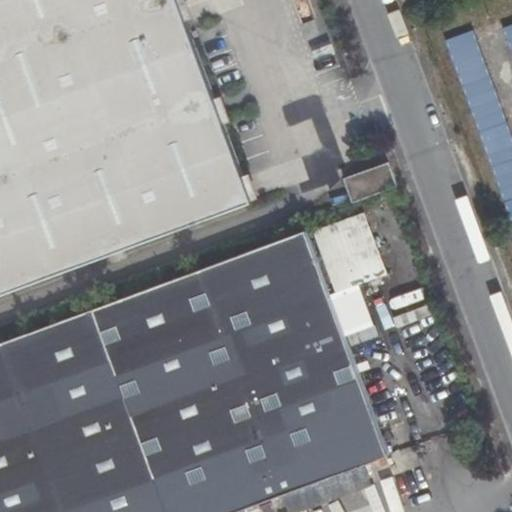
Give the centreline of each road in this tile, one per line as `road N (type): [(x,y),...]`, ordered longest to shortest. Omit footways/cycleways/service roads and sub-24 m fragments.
road 1 (residential): [(370,0),(511,381)]
road 2 (unknown): [(331,131),(273,200),(0,306)]
road 3 (unknown): [(433,511),(343,230)]
road 4 (unknown): [(278,0),(331,131)]
